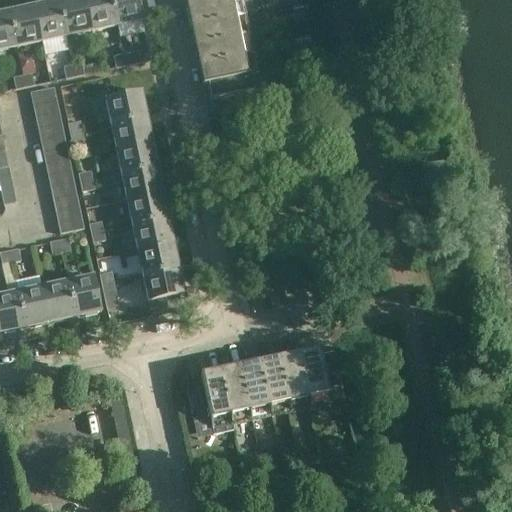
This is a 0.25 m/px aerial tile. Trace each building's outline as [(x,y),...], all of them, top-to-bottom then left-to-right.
[(83,0),(64,0),(58,1),(65,37),(91,32),(83,0)] [(83,0),(91,32),(116,26),(110,0),(83,0)] [(137,0),(110,0),(116,26),(142,21),(137,0)] [(215,0),(190,5),(195,25),(234,16),(230,0),(215,0)] [(41,42),(65,37),(58,1),(33,7),(41,42)] [(304,14),(302,6),(291,8),(293,16),(304,14)] [(33,7),(8,12),(16,48),(41,42),(33,7)] [(8,12),(0,13),(0,50),(16,48),(8,12)] [(238,36),(234,16),(195,25),(199,44),(238,36)] [(293,47),(308,44),(306,35),(291,38),(293,47)] [(199,44),(203,64),(242,55),(238,36),(199,44)] [(293,47),(291,47),(298,81),(315,78),(308,44),(293,47)] [(148,49),(122,54),(124,67),(151,62),(148,49)] [(124,67),(122,54),(112,56),(115,69),(124,67)] [(30,55),(18,57),(22,78),(34,75),(30,55)] [(250,91),(242,55),(203,64),(211,100),(250,91)] [(81,63),(71,65),(74,78),(84,76),(81,63)] [(65,80),(74,78),(71,65),(63,67),(65,80)] [(22,79),(25,90),(29,89),(34,88),(31,77),(22,79)] [(13,81),(15,92),(25,90),(22,79),(13,81)] [(30,93),(32,105),(56,100),(54,88),(30,93)] [(104,98),(110,125),(146,117),(141,91),(104,98)] [(32,105),(35,117),(59,112),(56,100),(32,105)] [(61,124),(59,112),(35,117),(37,129),(61,124)] [(110,125),(115,150),(152,142),(146,117),(110,125)] [(67,124),(69,133),(81,131),(80,122),(67,124)] [(37,129),(40,140),(64,135),(61,124),(37,129)] [(83,140),(81,131),(69,133),(71,143),(83,140)] [(66,147),(64,135),(40,140),(42,152),(66,147)] [(115,150),(121,175),(157,167),(152,142),(115,150)] [(42,152),(45,164),(69,159),(66,147),(42,152)] [(45,164),(47,176),(71,171),(69,159),(45,164)] [(121,175),(126,200),(162,193),(157,167),(121,175)] [(0,169),(0,178),(10,177),(8,168),(0,169)] [(47,176),(49,188),(73,183),(71,171),(47,176)] [(78,174),(79,183),(92,181),(90,172),(78,174)] [(0,178),(0,191),(3,206),(16,203),(10,177),(0,178)] [(94,191),(92,181),(79,183),(81,193),(94,191)] [(49,188),(52,200),(76,195),(73,183),(49,188)] [(126,200),(131,226),(168,218),(162,193),(126,200)] [(78,206),(76,195),(52,200),(54,211),(78,206)] [(54,211),(57,223),(81,218),(78,206),(54,211)] [(83,230),(81,218),(57,223),(59,235),(83,230)] [(131,226),(137,251),(173,243),(168,218),(131,226)] [(90,234),(103,232),(101,223),(88,225),(90,234)] [(105,241),(103,232),(90,234),(92,244),(105,241)] [(67,240),(59,241),(61,254),(70,252),(67,240)] [(51,256),(61,254),(59,241),(49,243),(51,256)] [(137,251),(142,276),(178,268),(173,243),(137,251)] [(20,263),(18,250),(9,252),(11,265),(20,263)] [(0,260),(1,267),(11,265),(9,252),(0,253),(0,260)] [(178,268),(142,276),(148,302),(184,295),(178,268)] [(101,285),(114,282),(112,273),(99,276),(101,285)] [(93,276),(67,282),(75,318),(101,312),(93,276)] [(17,293),(25,329),(50,323),(42,287),(40,278),(15,283),(17,293)] [(42,287),(50,323),(75,318),(67,282),(42,287)] [(119,308),(114,282),(101,285),(106,311),(119,308)] [(0,296),(0,333),(25,329),(17,293),(0,296)] [(319,348),(318,349),(299,353),(310,405),(331,401),(328,388),(341,385),(334,352),(321,355),(319,348)] [(279,357),(290,410),(310,405),(299,353),(279,357)] [(279,357),(260,361),(271,414),(290,410),(279,357)] [(240,365),(251,418),(271,414),(260,361),(240,365)] [(240,365),(221,370),(232,422),(251,418),(240,365)] [(234,434),(232,422),(221,370),(200,374),(203,386),(187,389),(194,423),(210,420),(214,438),(234,434)] [(124,479),(132,477),(135,476),(120,401),(109,404),(124,479)] [(304,470),(319,467),(317,457),(302,461),(304,470)] [(265,462),(267,472),(279,470),(277,460),(265,462)] [(250,480),(255,479),(259,474),(257,468),(252,465),(247,466),(243,471),(244,477),(250,480)] [(230,466),(215,469),(217,479),(232,476),(230,466)]
